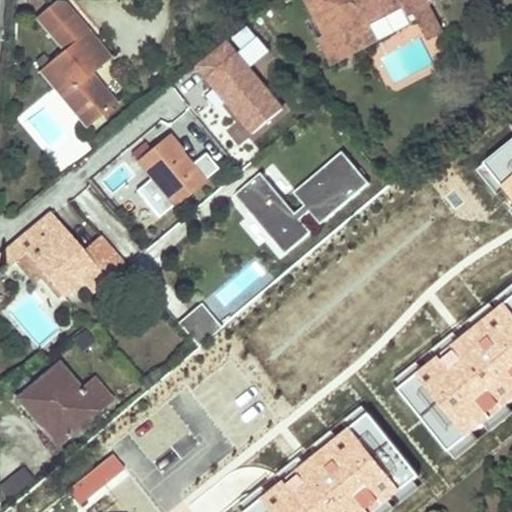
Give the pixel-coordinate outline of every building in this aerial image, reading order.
[(307,0),(325,36),(333,52),(352,43),(349,35),(365,27),(364,24),(403,5),(407,14),(412,11),(424,38),(439,30),(426,5),(433,2),(432,0),(307,0)] [(110,59),(88,31),(63,1),(36,23),(60,53),(39,71),(85,127),(114,104),(105,93),(95,81),(90,85),(85,79),(110,59)] [(243,49),(238,54),(250,68),(270,51),(247,26),(233,38),(243,49)] [(332,63),(374,42),(365,27),(349,35),(352,43),(333,52),(325,36),(319,39),(332,63)] [(238,54),(224,38),(196,63),(253,129),(282,104),(250,68),(238,54)] [(157,102),(176,114),(186,99),(167,87),(157,102)] [(221,172),(205,153),(189,166),(177,151),(180,148),(169,135),(139,160),(154,179),(138,192),(161,220),(221,172)] [(511,142),(487,163),(511,193),(511,142)] [(296,214),(262,172),(236,194),(285,253),(311,232),(301,220),(311,211),(322,224),(371,184),(343,150),(293,192),(305,206),(296,214)] [(457,196),(408,197),(409,258),(436,257),(436,236),(474,236),(474,212),(457,212),(457,196)] [(15,261),(26,252),(62,294),(80,278),(91,292),(125,262),(101,235),(84,250),(51,213),(0,256),(0,261),(6,268),(15,261)] [(321,383),(356,345),(384,347),(393,337),(409,338),(412,287),(399,286),(413,272),(413,259),(407,253),(356,249),(354,278),(333,301),(319,288),(300,308),(308,316),(290,336),(289,353),(321,383)] [(15,261),(50,305),(62,294),(26,252),(15,261)] [(6,268),(0,261),(0,287),(13,277),(6,268)] [(511,398),(511,299),(400,390),(449,450),(511,398)] [(223,326),(202,302),(179,322),(199,346),(223,326)] [(63,442),(75,432),(87,422),(82,416),(94,406),(99,411),(112,401),(95,381),(83,390),(60,363),(18,399),(28,411),(33,406),(42,418),(47,414),(54,421),(49,425),(63,442)] [(28,411),(58,446),(63,442),(49,425),(54,421),(47,414),(42,418),(33,406),(28,411)] [(94,406),(82,416),(87,422),(99,411),(94,406)] [(375,511),(420,476),(370,413),(247,511),(375,511)] [(125,467),(114,454),(70,490),(81,503),(125,467)] [(13,498),(37,479),(25,464),(1,483),(13,498)]
